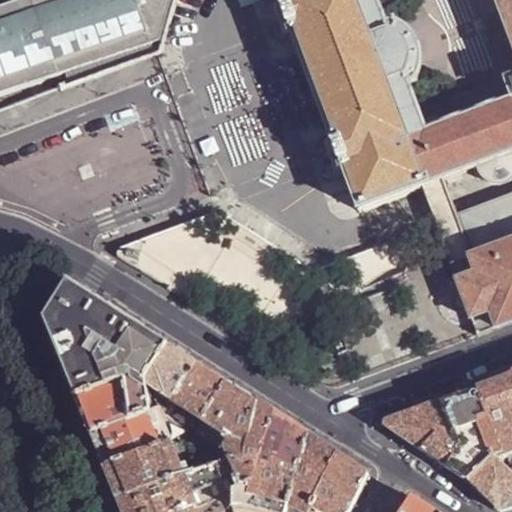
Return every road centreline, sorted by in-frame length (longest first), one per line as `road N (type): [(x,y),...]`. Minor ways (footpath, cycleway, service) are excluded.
road 1 (residential): [(332,422),(94,272),(17,231),(0,230)]
road 2 (residential): [(511,353),(332,422)]
road 3 (residential): [(332,422),(468,511)]
road 4 (residential): [(47,511),(0,395)]
